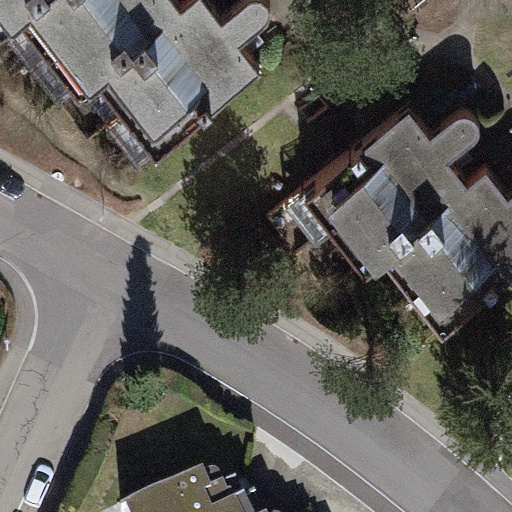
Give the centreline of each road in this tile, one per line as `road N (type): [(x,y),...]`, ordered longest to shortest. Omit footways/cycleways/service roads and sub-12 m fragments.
road 1 (residential): [(104,271),(291,381),(468,511)]
road 2 (residential): [(0,500),(104,271)]
road 3 (residential): [(0,211),(104,271)]
